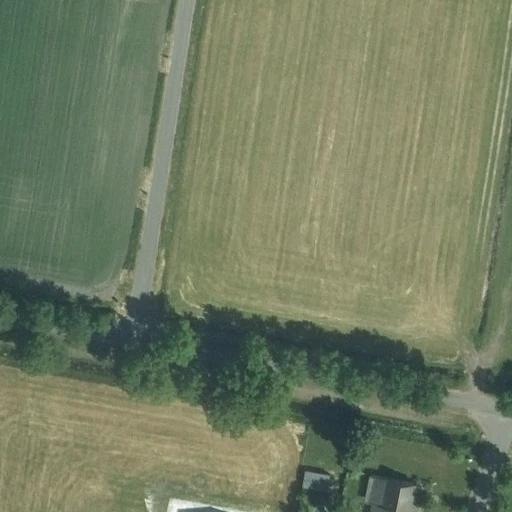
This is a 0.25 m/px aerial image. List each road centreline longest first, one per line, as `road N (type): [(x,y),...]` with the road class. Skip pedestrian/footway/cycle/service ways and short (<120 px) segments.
road 1 (unclassified): [(0,315),(511,413)]
road 2 (track): [(133,339),(186,0)]
